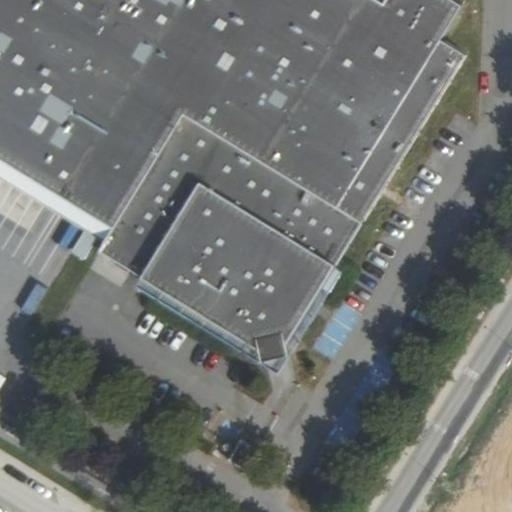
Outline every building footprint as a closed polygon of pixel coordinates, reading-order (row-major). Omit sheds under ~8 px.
[(298,335),(369,225),(351,212),(357,202),(384,219),(481,64),(458,49),(479,15),(455,0),(0,0),(0,141),(124,221),(116,236),(115,238),(266,336),(270,351),(299,349),(298,335)] [(0,161),(116,236),(124,221),(0,141),(0,161)] [(376,231),(384,219),(357,202),(351,212),(369,225),(376,231)] [(88,231),(75,253),(89,260),(101,238),(88,231)] [(331,359),(362,316),(342,302),(311,345),(331,359)] [(259,469),(267,456),(245,443),(233,464),(255,477),(259,469)] [(272,460),(267,456),(259,469),(265,473),(272,460)]
